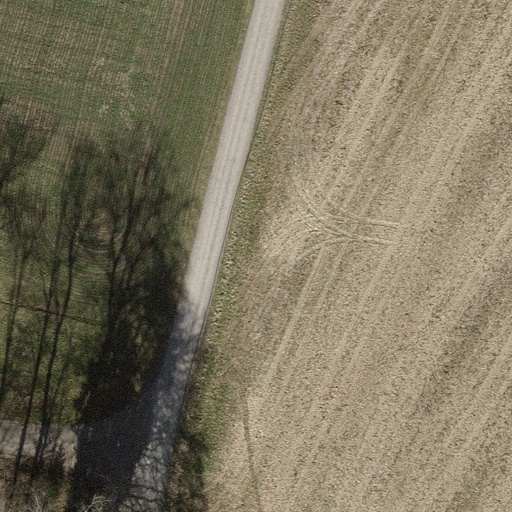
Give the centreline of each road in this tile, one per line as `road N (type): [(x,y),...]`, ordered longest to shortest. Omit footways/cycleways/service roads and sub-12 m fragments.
road 1 (track): [(139,511),(266,0)]
road 2 (track): [(0,423),(156,439)]
